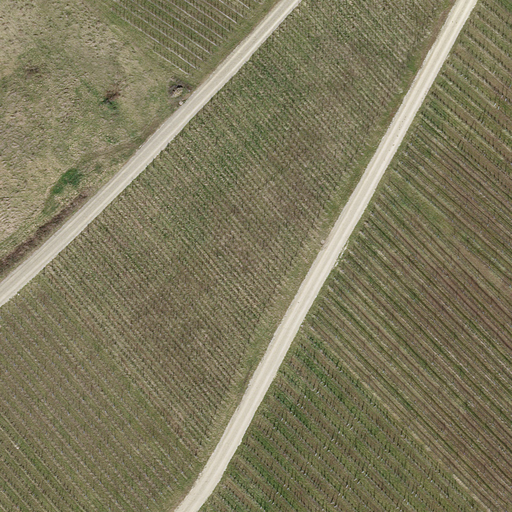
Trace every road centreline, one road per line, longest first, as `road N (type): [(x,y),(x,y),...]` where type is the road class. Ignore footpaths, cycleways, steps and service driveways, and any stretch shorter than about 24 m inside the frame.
road 1 (track): [(471,0),(231,443),(185,511)]
road 2 (track): [(291,0),(118,185),(0,296)]
